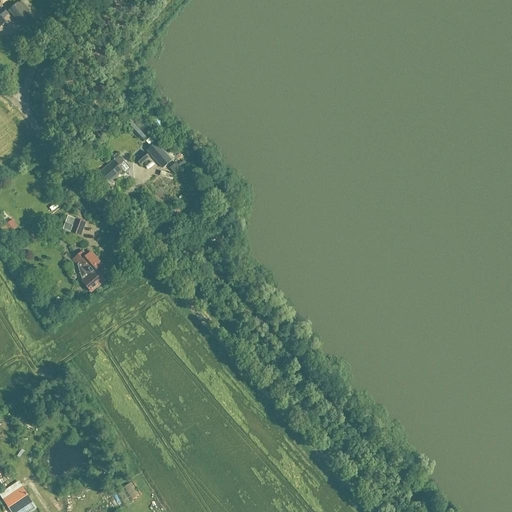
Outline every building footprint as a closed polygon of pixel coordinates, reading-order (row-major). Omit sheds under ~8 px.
[(20,0),(9,10),(18,20),(23,26),(31,19),(26,14),(30,10),(20,0)] [(142,140),(146,137),(131,121),(127,124),(142,140)] [(155,141),(146,149),(162,168),(171,160),(155,141)] [(140,166),(150,157),(144,151),(134,160),(140,166)] [(130,169),(123,161),(119,156),(113,160),(99,173),(108,184),(123,171),(124,173),(130,169)] [(180,171),(185,168),(181,162),(176,165),(180,171)] [(80,236),(85,223),(68,217),(63,229),(80,236)] [(9,233),(17,227),(12,220),(4,225),(9,233)] [(97,259),(91,252),(87,256),(83,251),(73,260),(77,265),(80,262),(90,274),(82,281),(91,292),(104,281),(100,275),(106,270),(96,259),(97,259)] [(6,466),(0,469),(5,479),(11,476),(6,466)] [(10,511),(30,511),(37,508),(24,488),(4,501),(10,511)] [(109,509),(121,504),(117,497),(106,502),(109,509)]
